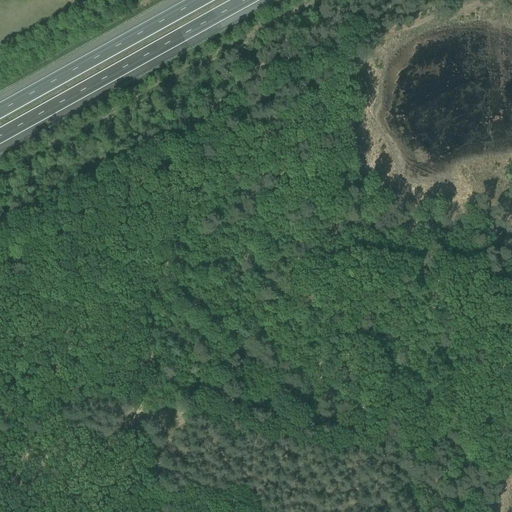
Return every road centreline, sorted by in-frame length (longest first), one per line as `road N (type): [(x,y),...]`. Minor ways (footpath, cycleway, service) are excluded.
road 1 (track): [(511,9),(444,6),(400,29),(354,22),(225,101),(205,142),(0,252)]
road 2 (track): [(0,176),(317,0)]
road 3 (motorway): [(0,137),(246,0)]
road 4 (motorway): [(199,0),(0,110)]
